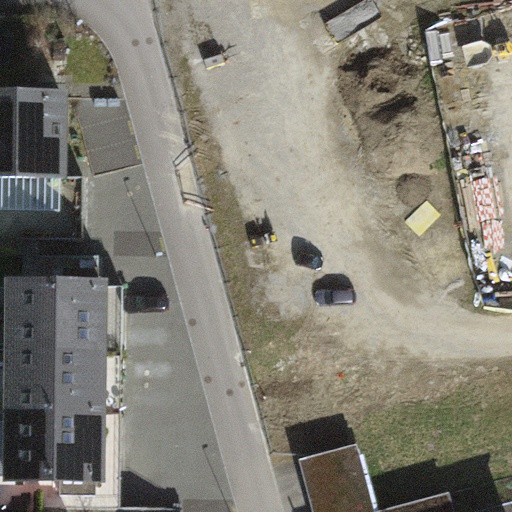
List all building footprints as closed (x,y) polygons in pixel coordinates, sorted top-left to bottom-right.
[(58,96),(0,94),(0,183),(57,184),(58,96)] [(97,285),(0,282),(0,352),(96,355),(97,285)] [(96,355),(0,352),(0,413),(94,416),(96,355)] [(94,416),(0,413),(0,484),(92,487),(94,416)] [(381,511),(368,442),(311,452),(322,511),(381,511)]
